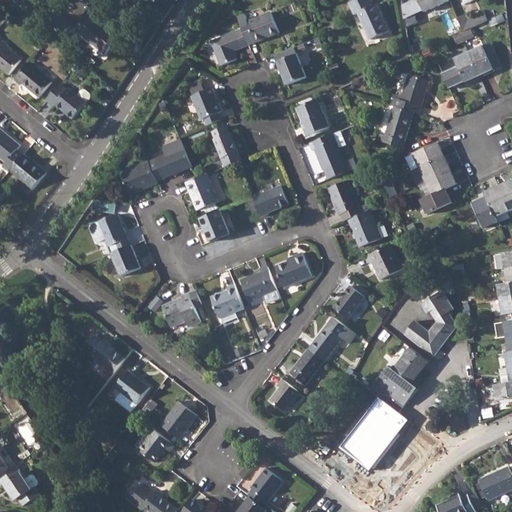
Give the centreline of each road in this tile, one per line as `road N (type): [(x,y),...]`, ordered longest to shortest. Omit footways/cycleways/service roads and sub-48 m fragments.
road 1 (residential): [(23,246),(233,413)]
road 2 (residential): [(233,413),(333,278),(319,225)]
road 3 (residential): [(195,0),(84,167)]
road 4 (residential): [(233,413),(367,511)]
road 5 (residential): [(319,225),(196,274),(171,270)]
road 6 (residential): [(394,511),(456,450),(511,425)]
road 7 (residential): [(282,133),(248,123),(233,89),(256,75),(266,79),(273,102)]
road 8 (residential): [(171,270),(148,220),(152,210),(178,209),(187,238)]
